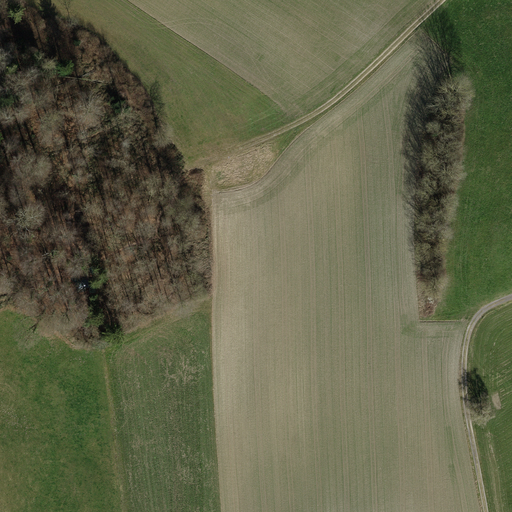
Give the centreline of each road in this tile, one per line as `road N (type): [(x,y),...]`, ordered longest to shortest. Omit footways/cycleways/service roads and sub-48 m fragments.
road 1 (track): [(440,0),(330,103),(294,125),(190,163)]
road 2 (track): [(511,295),(477,310),(466,327),(464,372),(486,511)]
